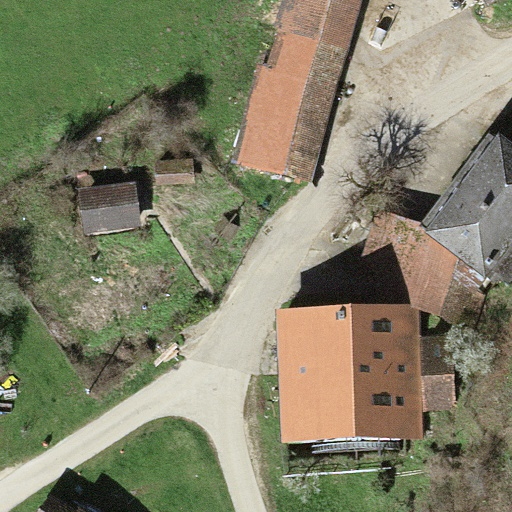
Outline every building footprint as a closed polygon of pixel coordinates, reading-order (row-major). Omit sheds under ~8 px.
[(271,29),(237,159),(317,181),(352,50),(271,29)] [(511,277),(511,142),(437,235),(461,254),(503,288),(511,277)] [(193,165),(159,163),(158,191),(192,192),(193,165)] [(138,194),(83,192),(82,235),(137,237),(138,194)] [(437,235),(366,221),(360,308),(423,308),(454,320),(461,254),(437,235)] [(360,308),(283,308),(283,455),(423,455),(423,308),(360,308)] [(71,511),(54,501),(47,511),(71,511)]
